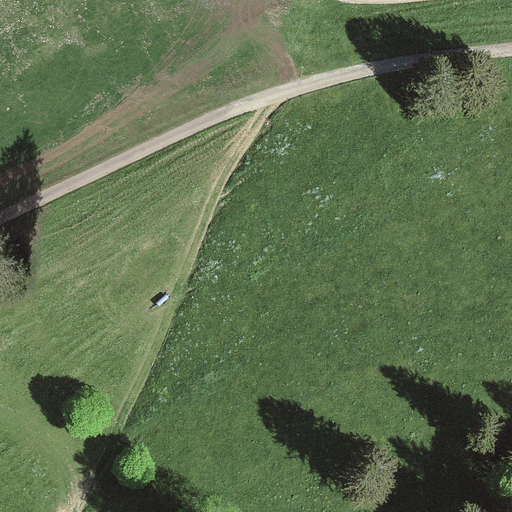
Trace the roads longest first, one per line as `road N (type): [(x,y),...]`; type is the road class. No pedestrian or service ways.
road 1 (unclassified): [(511,51),(337,74),(166,139),(0,223)]
road 2 (track): [(72,511),(223,177),(276,97)]
